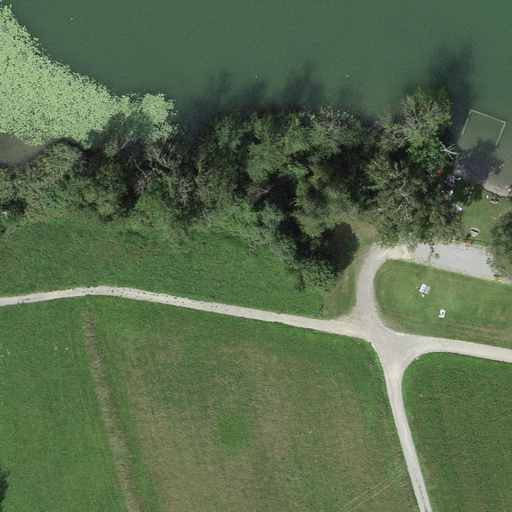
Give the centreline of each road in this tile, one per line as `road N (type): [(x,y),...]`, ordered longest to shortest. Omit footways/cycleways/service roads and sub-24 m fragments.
road 1 (track): [(511,356),(109,289)]
road 2 (track): [(382,338),(370,320),(367,274),(385,252),(511,276)]
road 3 (track): [(382,338),(427,511)]
